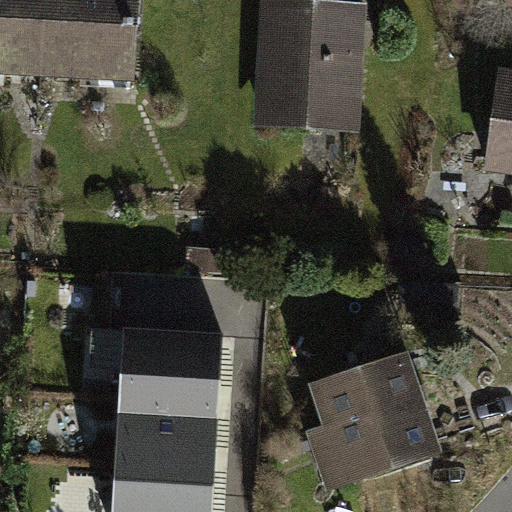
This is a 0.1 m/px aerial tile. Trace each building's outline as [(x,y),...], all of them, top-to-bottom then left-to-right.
[(44,0),(0,0),(0,72),(40,75),(44,0)] [(147,0),(44,0),(40,75),(143,81),(147,0)] [(369,2),(349,0),(264,0),(255,119),(359,128),(369,2)] [(511,77),(506,77),(489,173),(511,176),(511,77)] [(215,511),(227,338),(129,331),(117,511),(215,511)] [(415,350),(313,382),(325,423),(308,428),(326,486),(446,448),(415,350)]
